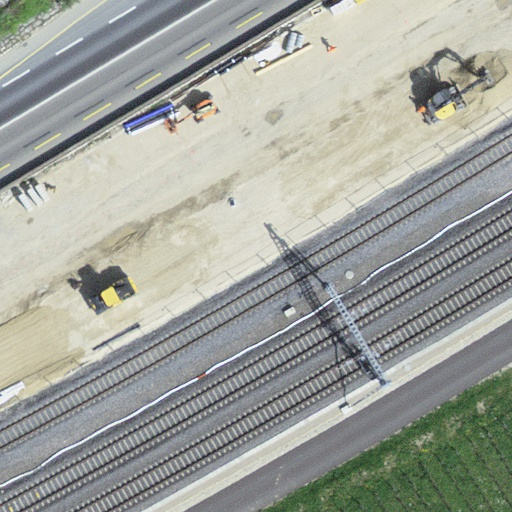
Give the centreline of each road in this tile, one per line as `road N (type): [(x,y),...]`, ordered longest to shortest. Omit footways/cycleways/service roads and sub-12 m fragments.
road 1 (tertiary): [(0,363),(511,66)]
road 2 (unclassified): [(215,511),(511,340)]
road 3 (primary): [(205,0),(0,124)]
